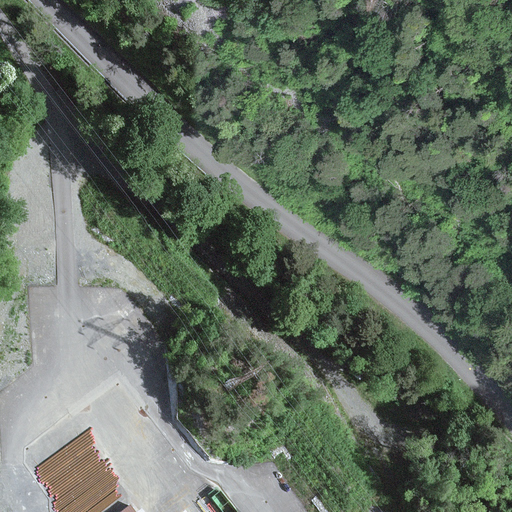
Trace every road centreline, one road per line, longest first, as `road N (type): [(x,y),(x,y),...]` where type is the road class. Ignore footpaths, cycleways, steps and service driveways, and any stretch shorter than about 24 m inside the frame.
road 1 (tertiary): [(511,413),(422,318),(244,190),(45,0)]
road 2 (track): [(59,159),(113,172),(392,436)]
road 3 (track): [(68,402),(55,305),(59,159),(26,58),(0,23)]
road 4 (track): [(68,402),(194,511)]
